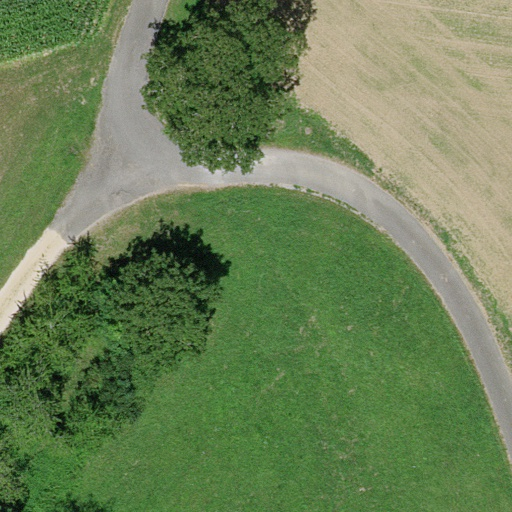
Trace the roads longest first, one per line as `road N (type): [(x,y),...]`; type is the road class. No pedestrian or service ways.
road 1 (track): [(114,168),(218,164),(329,180),(380,215),(432,279),(487,385),(511,455)]
road 2 (track): [(0,320),(114,168)]
road 3 (track): [(114,168),(147,0)]
